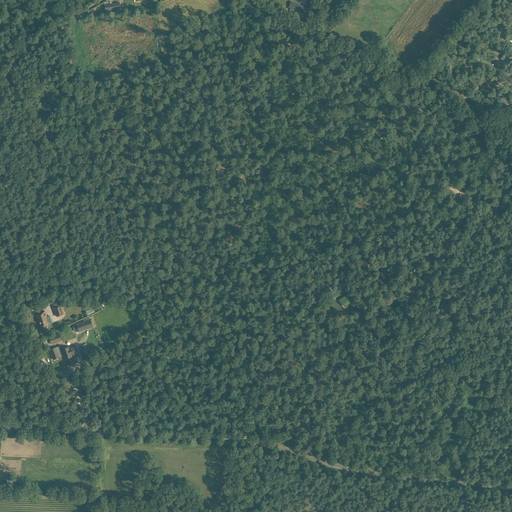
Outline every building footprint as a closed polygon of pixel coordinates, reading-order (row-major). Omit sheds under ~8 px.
[(291,11),(306,17),(309,9),(291,2),(289,8),(292,9),(291,11)] [(501,59),(507,64),(511,60),(505,54),(501,59)] [(47,100),(46,102),(50,106),(54,109),(59,104),(54,100),(51,96),(47,100)] [(354,302),(349,295),(340,301),(345,308),(354,302)] [(392,303),(397,299),(393,295),(389,300),(387,302),(388,303),(387,304),(388,305),(389,304),(390,305),(392,303)] [(54,308),(57,317),(64,314),(61,305),(54,308)] [(89,309),(86,311),(87,314),(87,315),(95,311),(92,306),(88,307),(89,309)] [(47,326),(47,325),(48,324),(46,318),(47,317),(45,311),(36,314),(37,319),(39,319),(42,327),(43,326),(43,327),(44,328),(45,328),(46,328),(47,328),(47,327),(47,326)] [(93,327),(91,319),(76,324),(75,325),(73,328),(74,331),(77,332),(79,332),(93,327)] [(59,333),(54,335),(49,337),(51,344),(61,341),(59,333)] [(85,345),(86,346),(82,348),(80,348),(83,356),(84,356),(89,354),(91,353),(88,346),(87,346),(86,345),(85,345)] [(59,346),(55,348),(50,350),(54,360),(62,357),(59,350),(60,350),(59,346)] [(62,349),(62,350),(64,355),(65,359),(67,358),(68,359),(70,358),(71,357),(72,357),(72,355),(77,354),(75,346),(70,348),(69,347),(62,349)]
